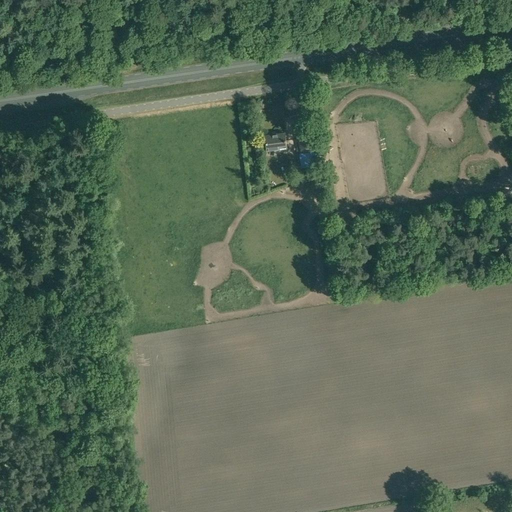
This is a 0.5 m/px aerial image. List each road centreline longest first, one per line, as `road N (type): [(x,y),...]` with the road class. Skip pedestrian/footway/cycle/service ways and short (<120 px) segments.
road 1 (primary): [(0,107),(511,25)]
road 2 (unclassified): [(0,133),(126,108),(511,63)]
